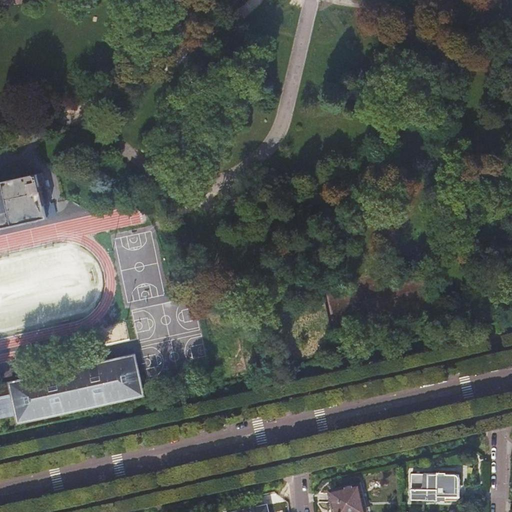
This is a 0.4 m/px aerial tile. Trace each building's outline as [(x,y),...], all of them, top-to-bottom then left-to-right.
[(0,0),(0,417),(17,414),(19,423),(144,395),(135,355),(10,383),(11,386),(0,387),(0,0)] [(43,173),(37,174),(40,188),(46,186),(43,173)] [(0,228),(47,219),(46,217),(51,216),(49,204),(50,203),(46,186),(40,188),(37,174),(0,181),(0,228)] [(412,474),(412,499),(428,500),(456,500),(458,500),(458,499),(459,498),(459,495),(465,495),(465,486),(459,486),(459,474),(446,474),(446,472),(437,472),(437,474),(420,474),(420,473),(416,473),(416,474),(412,474)] [(333,503),(329,504),(330,511),(334,510),(334,511),(364,511),(359,485),(330,492),(333,503)]
